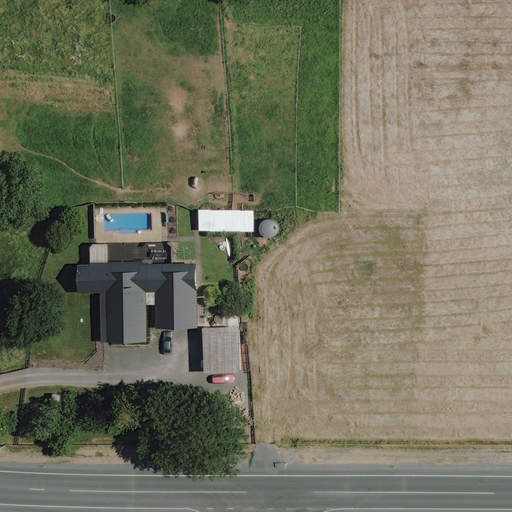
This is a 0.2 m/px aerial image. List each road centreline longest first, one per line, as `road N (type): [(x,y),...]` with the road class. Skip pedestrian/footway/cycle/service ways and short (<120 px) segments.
road 1 (unclassified): [(252,491),(511,494)]
road 2 (unclassified): [(0,486),(252,491)]
